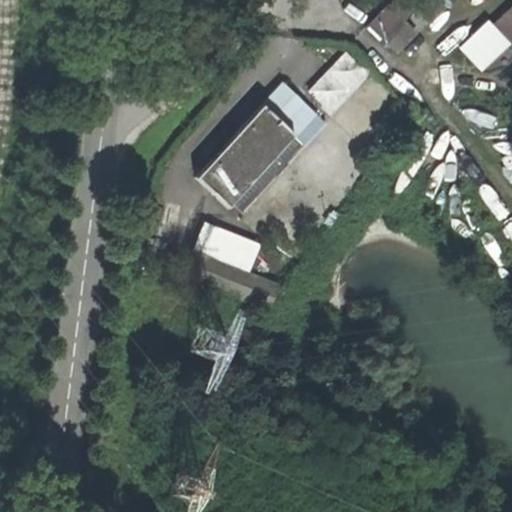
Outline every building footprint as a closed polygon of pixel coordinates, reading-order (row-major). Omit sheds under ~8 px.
[(395,0),(391,4),(408,23),(431,0),(395,0)] [(511,0),(460,44),(481,69),(511,42),(511,0)] [(402,29),(384,11),(365,28),(383,47),(402,29)] [(347,48),(309,88),(333,111),(371,72),(347,48)] [(207,108),(197,97),(179,114),(189,125),(207,108)] [(289,137),(257,104),(182,175),(215,209),(252,173),(289,137)] [(256,243),(202,223),(182,276),(265,307),(274,283),(245,272),(256,243)]
